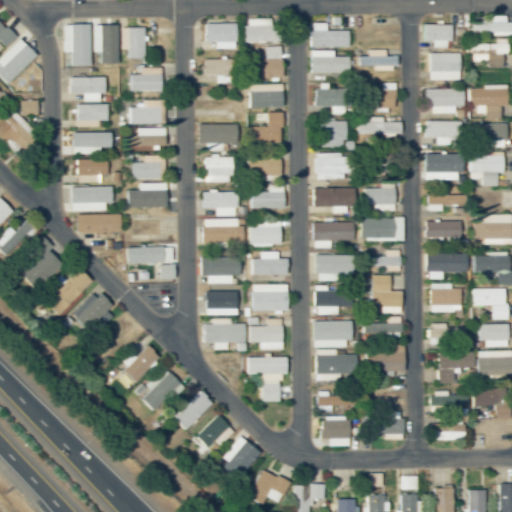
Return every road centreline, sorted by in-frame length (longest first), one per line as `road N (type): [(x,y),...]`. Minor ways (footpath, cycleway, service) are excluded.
road 1 (residential): [(511,455),(299,457),(278,446),(0,177)]
road 2 (residential): [(511,3),(23,14),(9,0)]
road 3 (residential): [(299,457),(300,6)]
road 4 (residential): [(416,456),(410,6)]
road 5 (residential): [(184,354),(182,7)]
road 6 (residential): [(50,230),(50,66),(40,30),(23,14)]
road 7 (motorway): [(116,511),(0,390)]
road 8 (motorway): [(131,511),(39,432)]
